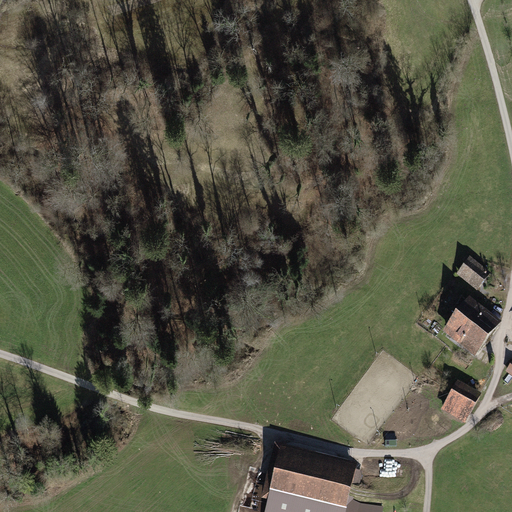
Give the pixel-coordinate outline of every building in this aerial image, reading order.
[(487,274),(470,261),(460,274),(477,288),(487,274)] [(462,298),(452,311),(459,317),(458,318),(486,339),(497,326),(462,298)] [(486,339),(458,318),(448,332),(475,353),(486,339)] [(457,386),(444,410),(464,421),(478,397),(457,386)] [(281,455),(267,511),(329,511),(331,507),(344,510),(347,496),(352,497),(355,485),(358,486),(360,474),(281,455)]
